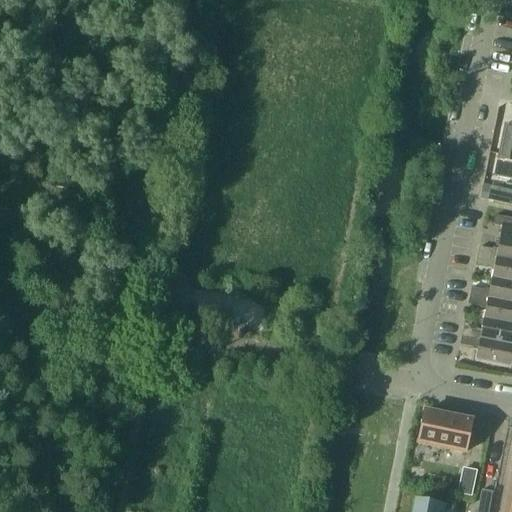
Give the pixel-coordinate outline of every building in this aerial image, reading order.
[(511,128),(502,126),(496,162),(511,165),(511,128)] [(489,187),(487,201),(488,201),(509,205),(511,192),(489,187)] [(511,220),(494,217),(492,226),(501,228),(499,239),(511,242),(511,220)] [(511,242),(499,239),(495,254),(491,253),(491,251),(478,248),(477,256),(511,263),(511,242)] [(511,263),(477,256),(475,265),(488,267),(488,265),(493,266),(490,280),(511,284),(511,263)] [(511,284),(490,280),(487,295),(483,294),(483,291),(470,289),(469,297),(511,305),(511,284)] [(259,304),(202,292),(196,318),(253,329),(259,304)] [(511,305),(469,297),(467,305),(480,308),(480,305),(485,306),(482,321),(511,326),(511,305)] [(511,326),(482,321),(479,335),(474,335),(475,332),(462,329),(460,338),(511,347),(511,326)] [(511,359),(511,347),(460,338),(459,346),(472,349),(472,346),(477,347),(474,362),(510,370),(511,359)] [(186,350),(183,368),(197,371),(201,353),(186,350)] [(106,402),(114,365),(91,361),(83,398),(106,402)] [(464,454),(470,421),(424,412),(417,444),(464,454)] [(475,473),(462,470),(457,494),(470,497),(475,473)] [(441,511),(443,507),(414,501),(411,511),(441,511)]
